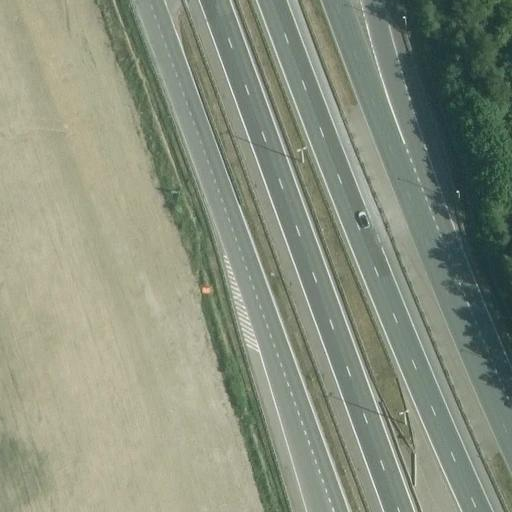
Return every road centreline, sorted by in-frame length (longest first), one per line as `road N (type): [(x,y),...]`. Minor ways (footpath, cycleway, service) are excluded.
road 1 (motorway): [(476,511),(376,281),(270,0)]
road 2 (motorway): [(155,0),(340,511)]
road 3 (motorway): [(212,0),(397,511)]
road 4 (motorway): [(511,440),(361,74)]
